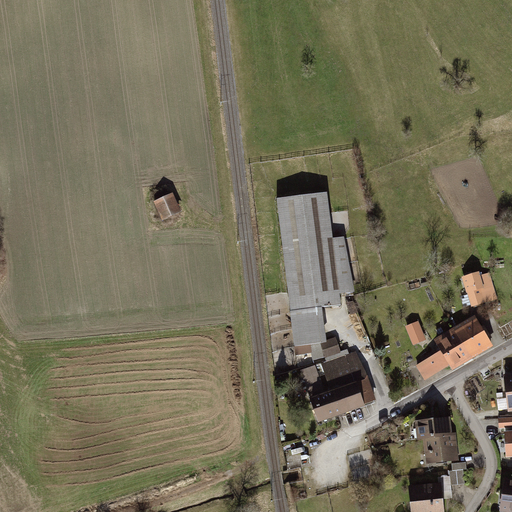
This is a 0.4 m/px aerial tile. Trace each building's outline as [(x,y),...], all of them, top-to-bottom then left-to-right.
[(156,202),(154,203),(163,223),(182,215),(173,194),(169,196),(166,189),(153,195),(156,202)] [(329,197),(277,204),(296,352),(310,350),(328,348),(327,345),(324,314),(343,311),(341,300),(354,298),(347,242),(334,244),(329,197)] [(473,306),(497,299),(489,275),(480,278),(478,273),(466,277),(471,291),(469,292),(473,306)] [(476,322),(456,334),(473,363),(493,350),(476,322)] [(417,323),(407,327),(414,343),(424,339),(417,323)] [(451,371),(453,374),(473,363),(456,334),(436,346),(442,355),(418,369),(427,385),(451,371)] [(312,403),(310,404),(318,428),(376,408),(358,355),(350,358),(348,354),(341,356),(336,342),(327,345),(328,348),(310,350),(314,364),(325,360),(327,366),(322,368),(332,396),(327,398),(316,369),(302,374),(312,403)] [(508,411),(511,410),(511,374),(503,376),(508,411)] [(511,417),(498,418),(499,429),(511,428),(511,417)] [(420,446),(424,446),(458,443),(457,424),(423,427),(423,430),(419,431),(420,446)] [(460,466),(458,443),(424,446),(426,472),(454,469),(454,474),(450,474),(450,479),(451,479),(452,489),(466,487),(465,473),(468,473),(467,465),(460,466)] [(440,487),(410,489),(412,511),(444,511),(444,503),(453,502),(452,489),(451,479),(450,479),(439,479),(440,487)] [(511,511),(511,482),(506,481),(501,511),(511,511)]
